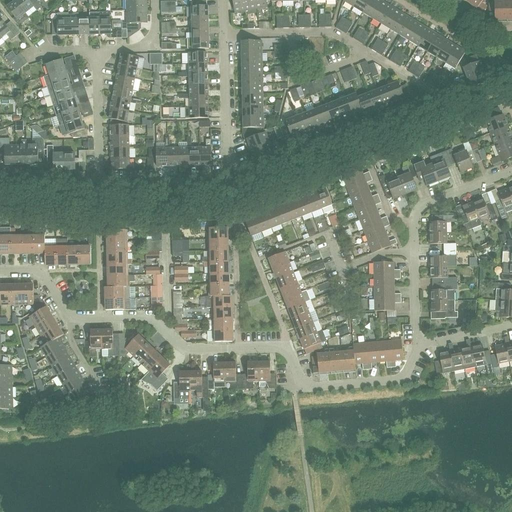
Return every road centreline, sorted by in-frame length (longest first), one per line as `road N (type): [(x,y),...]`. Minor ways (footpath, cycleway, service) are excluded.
road 1 (residential): [(286,348),(300,386),(401,377),(418,343)]
road 2 (residential): [(416,251),(421,206),(511,170)]
road 3 (residential): [(228,174),(223,33)]
road 4 (residential): [(228,174),(217,181),(99,183)]
road 5 (residential): [(99,183),(96,52)]
road 6 (residential): [(286,348),(184,349),(168,335)]
